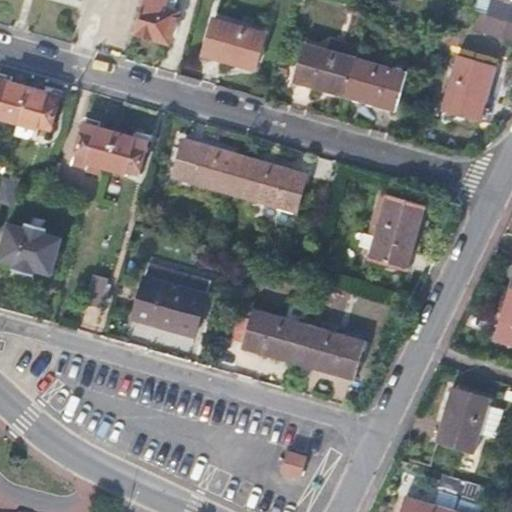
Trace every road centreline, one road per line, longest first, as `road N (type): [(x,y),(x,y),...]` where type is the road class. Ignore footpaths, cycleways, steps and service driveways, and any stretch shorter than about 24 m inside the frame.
road 1 (residential): [(0,46),(497,185)]
road 2 (residential): [(379,432),(0,329)]
road 3 (residential): [(497,185),(379,432)]
road 4 (residential): [(0,391),(72,453),(197,511)]
